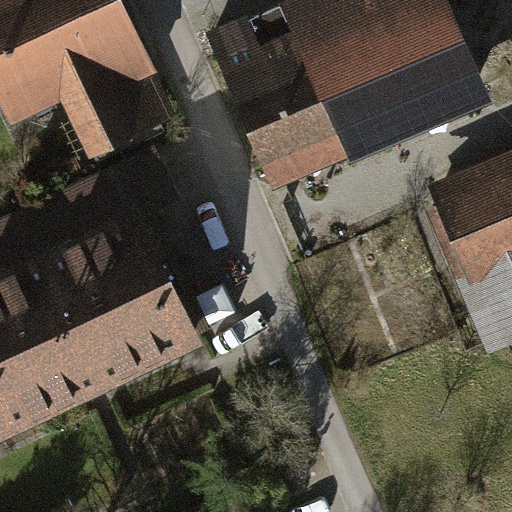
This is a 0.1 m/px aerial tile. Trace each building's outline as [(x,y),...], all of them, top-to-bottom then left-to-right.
[(0,0),(0,95),(15,126),(60,104),(85,155),(178,110),(124,0),(0,0)] [(246,15),(206,31),(272,193),(488,105),(444,0),(289,0),(280,4),(292,35),(260,48),(246,15)] [(511,150),(428,187),(498,347),(511,340),(511,150)] [(138,203),(37,251),(99,383),(201,335),(138,203)] [(37,251),(0,268),(0,430),(99,383),(37,251)]
